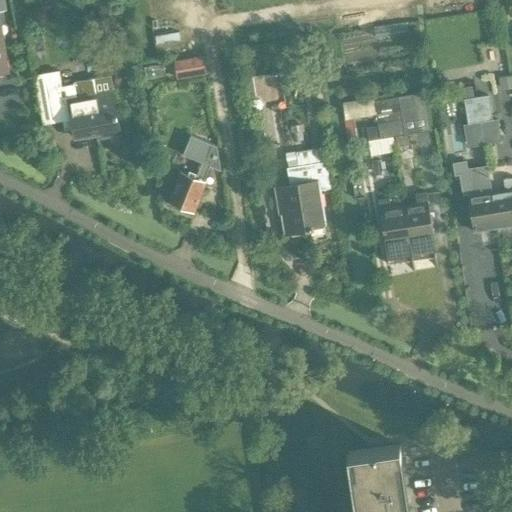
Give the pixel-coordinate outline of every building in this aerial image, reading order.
[(75,85),(74,84),(62,87),(59,71),(48,73),(56,123),(72,120),(75,138),(101,133),(102,136),(120,132),(112,90),(111,91),(109,79),(107,77),(76,83),(75,85)] [(410,95),(413,109),(427,107),(424,92),(410,95)] [(464,99),(466,112),(491,108),(489,95),(464,99)] [(491,108),(466,112),(468,124),(493,120),(491,108)] [(376,114),(378,126),(403,122),(401,110),(376,114)] [(403,122),(378,126),(380,139),(405,135),(403,122)] [(380,139),(378,126),(366,128),(368,141),(380,139)] [(182,173),(170,202),(172,203),(174,206),(179,209),(182,207),(192,211),(199,194),(200,195),(205,182),(203,181),(209,167),(220,171),(217,146),(191,136),(183,156),(202,164),(196,178),(182,173)] [(278,188),(286,234),(311,230),(312,236),(324,234),(326,233),(325,224),(319,192),(331,190),(329,180),(326,161),(321,162),(319,149),(296,152),(298,166),(287,168),(290,186),(278,188)] [(498,227),(492,192),(488,166),(468,169),(466,161),(454,163),(456,175),(460,174),(464,194),(468,193),(474,231),(498,227)] [(505,189),(492,192),(498,227),(511,225),(511,177),(504,179),(505,189)] [(417,204),(404,206),(410,242),(413,260),(436,256),(433,238),(434,238),(427,192),(415,194),(417,204)] [(389,198),(378,200),(385,246),(386,251),(388,264),(404,262),(413,260),(410,242),(404,206),(391,208),(389,198)] [(404,511),(398,470),(403,469),(400,444),(347,452),(356,511),(404,511)]
